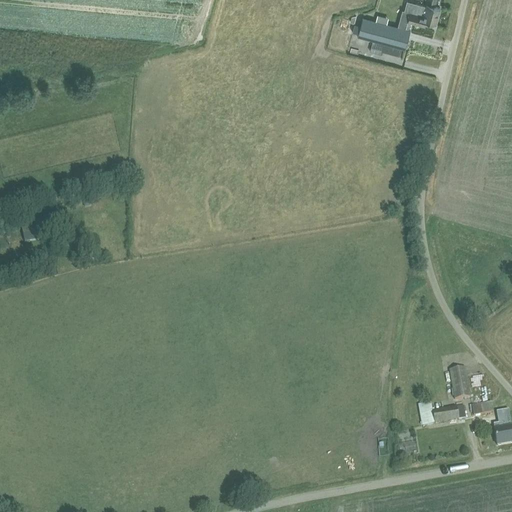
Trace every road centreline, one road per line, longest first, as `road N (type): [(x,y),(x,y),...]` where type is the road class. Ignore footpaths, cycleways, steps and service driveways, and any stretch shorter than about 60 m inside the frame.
road 1 (unclassified): [(511,389),(454,321),(427,265),(423,232),(470,0)]
road 2 (unclassified): [(262,511),(511,461)]
